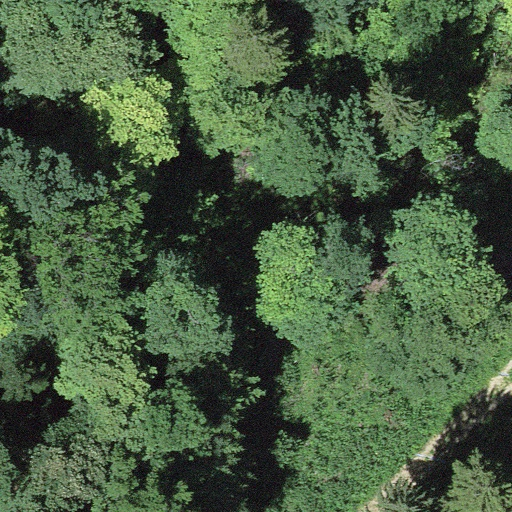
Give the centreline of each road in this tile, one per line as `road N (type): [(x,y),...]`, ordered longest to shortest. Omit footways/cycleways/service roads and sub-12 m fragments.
road 1 (track): [(179,10),(196,124),(209,376),(206,511)]
road 2 (track): [(381,511),(511,378)]
